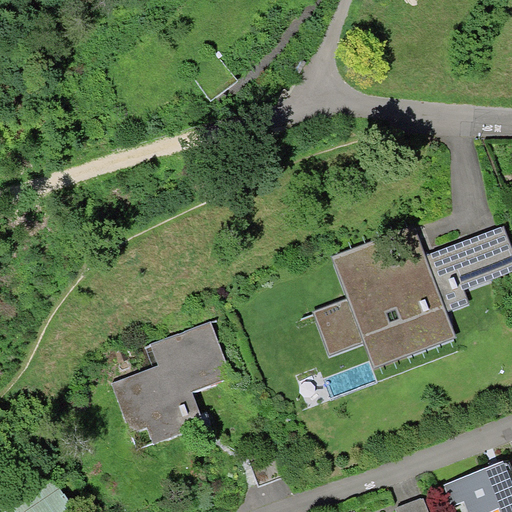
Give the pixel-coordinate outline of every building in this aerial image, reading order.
[(414,226),(332,257),(348,298),(313,311),(329,355),(365,342),(374,367),(455,337),(446,312),(469,304),(464,289),(511,271),(511,246),(504,226),(425,255),(414,226)] [(211,321),(150,344),(158,365),(153,367),(112,383),(130,434),(147,427),(154,444),(205,425),(192,391),(232,376),(211,321)] [(145,346),(153,367),(158,365),(150,344),(145,346)] [(147,427),(130,434),(136,451),(154,444),(147,427)] [(273,448),(248,457),(259,486),(284,476),(273,448)] [(493,465),(443,485),(451,506),(464,501),(467,511),(490,511),(499,508),(500,511),(511,511),(511,468),(508,459),(493,465)] [(12,496),(0,493),(0,511),(71,511),(75,510),(50,474),(12,496)] [(397,511),(428,511),(423,497),(396,508),(397,511)]
